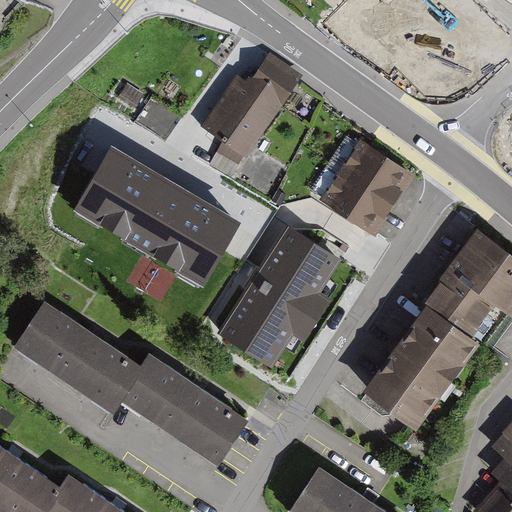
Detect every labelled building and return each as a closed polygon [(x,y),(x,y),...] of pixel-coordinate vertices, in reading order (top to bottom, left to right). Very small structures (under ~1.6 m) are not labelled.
[(386,0),(351,36),(392,77),(468,0),(386,0)] [(305,77),(270,54),(250,84),(284,107),(305,77)] [(210,163),(233,180),(284,107),(250,84),(237,75),(200,127),(224,144),(210,163)] [(147,100),(122,147),(154,164),(179,117),(147,100)] [(412,177),(363,144),(344,172),(393,205),(412,177)] [(104,215),(101,220),(183,267),(185,263),(207,276),(238,223),(114,150),(83,203),(104,215)] [(393,205),(344,172),(326,200),(375,232),(393,205)] [(338,258),(291,227),(222,333),(270,364),(338,258)] [(511,254),(478,229),(448,272),(496,305),(511,317),(511,254)] [(496,305),(448,272),(425,305),(428,307),(473,340),(496,305)] [(145,367),(46,302),(15,348),(114,414),(122,402),(145,367)] [(428,307),(364,393),(417,432),(480,345),(473,340),(428,307)] [(151,356),(145,367),(122,402),(220,465),(250,420),(151,356)] [(500,480),(511,490),(511,439),(506,433),(493,447),(506,459),(493,473),(500,480)] [(48,511),(65,488),(0,445),(0,511),(48,511)] [(386,511),(320,468),(290,511),(386,511)] [(123,511),(71,477),(65,488),(48,511),(123,511)] [(485,497),(478,511),(511,511),(511,490),(500,480),(485,497)]
